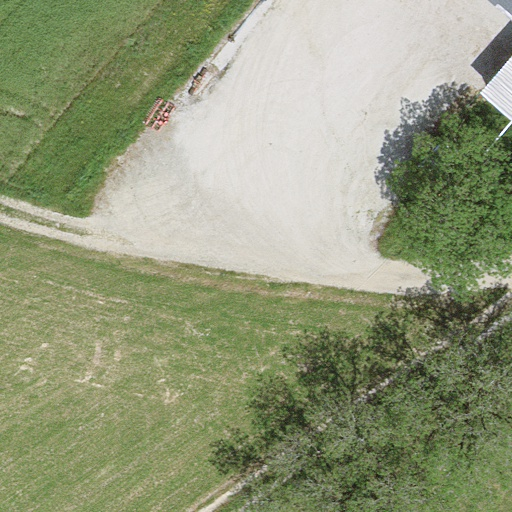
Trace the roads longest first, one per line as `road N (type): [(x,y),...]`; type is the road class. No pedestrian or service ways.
road 1 (track): [(365,282),(291,252),(266,181),(284,117),(398,0)]
road 2 (track): [(0,208),(189,267),(365,282)]
road 3 (track): [(511,274),(365,282)]
